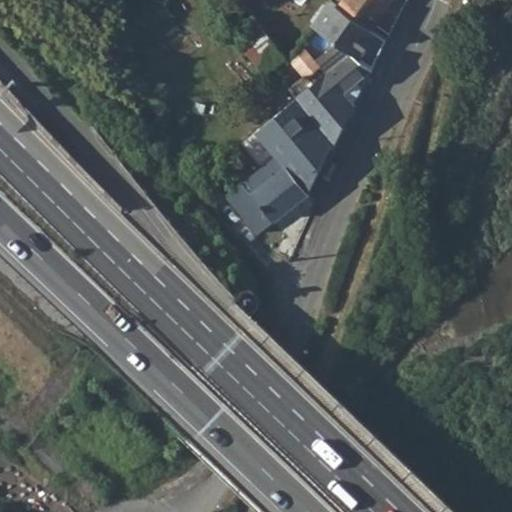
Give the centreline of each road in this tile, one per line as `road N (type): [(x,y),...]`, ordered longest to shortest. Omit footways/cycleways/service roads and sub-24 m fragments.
road 1 (residential): [(195,511),(254,438),(295,349),(336,210),(433,0)]
road 2 (trunk): [(388,511),(0,135)]
road 3 (trunk): [(0,216),(308,511)]
